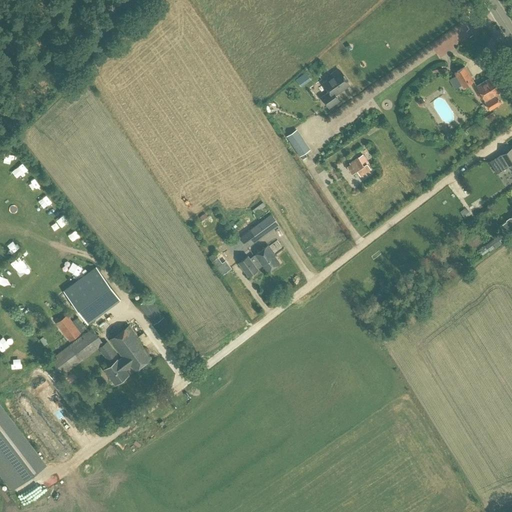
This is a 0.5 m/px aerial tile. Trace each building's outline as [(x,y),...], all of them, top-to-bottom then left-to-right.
[(428,77),(440,78),(441,67),(429,66),(428,77)] [(454,73),(461,86),(462,88),(473,82),(464,67),(454,73)] [(321,97),(328,107),(338,100),(334,94),(349,85),(339,70),(330,76),(332,79),(325,84),(330,92),(321,97)] [(493,76),(476,86),(484,101),(489,110),(500,103),(495,94),(502,90),(493,76)] [(420,133),(426,145),(438,140),(432,127),(420,133)] [(287,137),(300,156),(309,150),(296,131),(287,137)] [(511,147),(501,154),(508,166),(511,163),(511,147)] [(496,173),(508,166),(501,154),(489,162),(496,173)] [(350,164),(347,166),(351,173),(356,169),(360,175),(370,168),(366,162),(363,165),(357,157),(349,162),(350,164)] [(28,165),(23,168),(27,176),(32,174),(28,165)] [(260,200),(251,207),(255,213),(264,205),(260,200)] [(457,210),(463,216),(468,210),(462,205),(457,210)] [(239,237),(247,247),(257,240),(278,225),(270,214),(250,229),(249,230),(240,236),(239,237)] [(511,216),(499,226),(506,236),(511,231),(511,216)] [(483,246),(487,251),(504,238),(501,233),(483,246)] [(238,263),(247,276),(262,265),(266,272),(278,263),(273,256),(274,256),(267,246),(249,259),(247,256),(238,263)] [(213,253),(208,257),(212,262),(221,275),(231,268),(225,260),(222,263),(218,257),(216,258),(213,253)] [(96,266),(63,291),(87,323),(120,299),(96,266)] [(149,296),(138,304),(139,305),(153,324),(163,316),(149,297),(149,296)] [(68,319),(59,326),(70,341),(80,334),(68,319)] [(124,357),(131,366),(134,370),(150,358),(140,344),(141,343),(129,326),(109,340),(122,357),(122,358),(124,357)] [(42,365),(54,381),(95,350),(105,363),(115,356),(105,342),(103,344),(91,328),(42,365)] [(122,358),(122,357),(104,370),(115,385),(128,375),(124,371),(131,366),(124,357),(122,358)] [(44,465),(0,406),(0,473),(12,490),(44,465)] [(77,430),(70,438),(81,448),(88,439),(77,430)]
